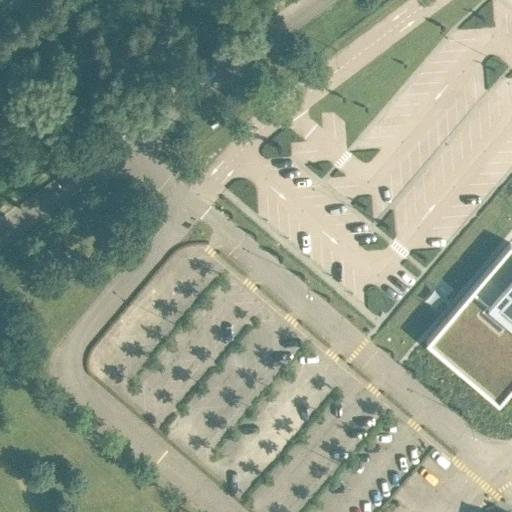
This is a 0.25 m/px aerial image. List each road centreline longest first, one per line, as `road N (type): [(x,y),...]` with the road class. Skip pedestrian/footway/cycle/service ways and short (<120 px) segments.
road 1 (unknown): [(177,199),(74,345),(72,360),(233,511)]
road 2 (unclassified): [(338,0),(0,238)]
road 3 (unknown): [(240,251),(134,382),(210,446)]
road 4 (unknown): [(318,316),(210,446)]
road 5 (unknown): [(306,511),(404,388)]
road 6 (unknown): [(422,511),(445,483),(452,452),(448,431),(404,388)]
